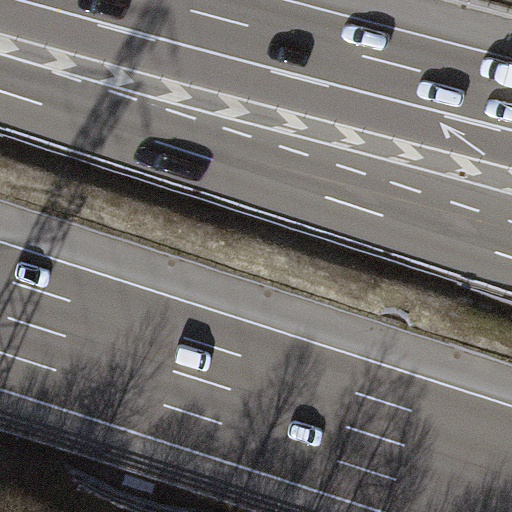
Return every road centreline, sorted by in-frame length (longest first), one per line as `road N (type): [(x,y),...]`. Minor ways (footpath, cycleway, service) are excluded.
road 1 (motorway): [(511,257),(0,90)]
road 2 (motorway): [(0,314),(511,479)]
road 3 (motorway): [(511,94),(153,0)]
